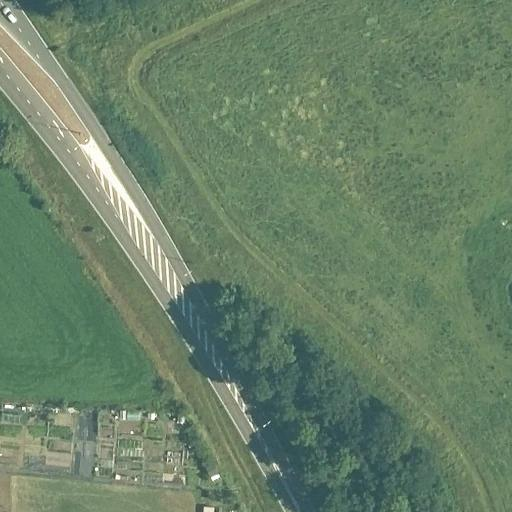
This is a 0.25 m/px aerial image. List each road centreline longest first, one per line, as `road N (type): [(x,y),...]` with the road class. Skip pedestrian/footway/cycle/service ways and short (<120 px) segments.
road 1 (primary): [(271,463),(162,248),(0,13)]
road 2 (primary): [(0,78),(271,463)]
